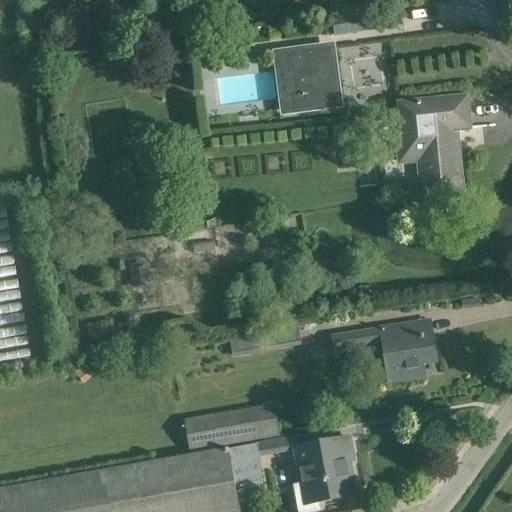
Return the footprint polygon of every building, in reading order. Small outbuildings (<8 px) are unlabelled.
[(370,2),(330,8),(334,37),(374,31),(370,2)] [(331,47),(285,53),(288,72),(292,72),(295,93),(291,94),(293,111),(313,108),(313,105),(339,102),(331,47)] [(416,181),(418,203),(446,201),(445,191),(460,190),(454,129),(468,127),(465,98),(401,105),(404,134),(397,135),(400,161),(416,160),(418,181),(416,181)] [(133,289),(150,287),(147,264),(130,266),(133,289)] [(333,352),(383,345),(389,383),(424,378),(423,365),(436,363),(429,320),(331,335),(333,352)] [(233,358),(278,350),(301,346),(297,327),(230,339),(233,358)] [(84,384),(100,372),(91,361),(76,374),(84,384)] [(189,454),(256,441),(279,437),(273,404),(184,419),(189,454)] [(354,460),(350,437),(293,448),(292,438),(257,445),(259,457),(294,451),(298,475),(302,474),(304,483),(293,486),(297,511),(320,511),(319,502),(353,496),(349,476),(352,475),(350,461),(354,460)] [(259,457),(257,445),(256,441),(189,454),(0,488),(0,511),(240,511),(236,491),(264,486),(259,457)]
